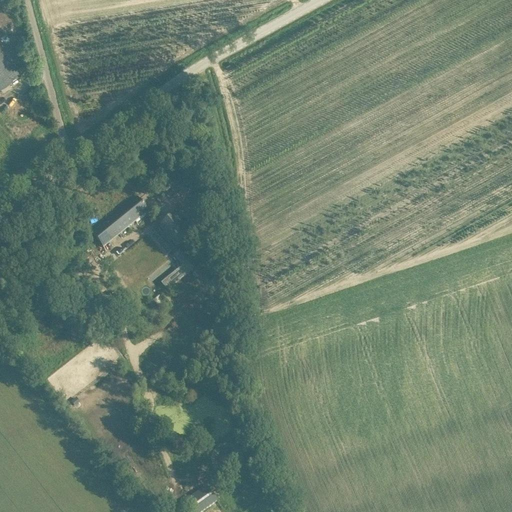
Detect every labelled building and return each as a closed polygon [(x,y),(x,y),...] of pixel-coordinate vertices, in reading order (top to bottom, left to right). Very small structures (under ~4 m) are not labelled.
[(0,86),(20,72),(0,45),(0,86)] [(165,194),(186,176),(177,166),(156,184),(165,194)] [(103,246),(139,217),(146,211),(150,215),(151,215),(134,194),(133,194),(137,199),(93,235),(89,230),(106,251),(103,246)] [(155,232),(161,240),(170,250),(188,236),(181,226),(186,222),(178,213),(182,210),(181,210),(151,235),(155,232)] [(179,251),(174,255),(188,273),(193,268),(179,251)]
